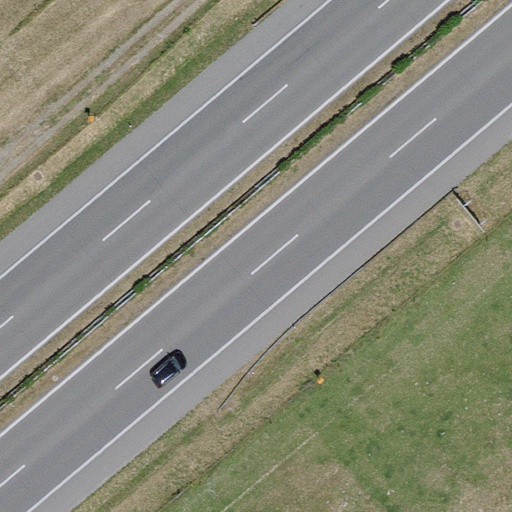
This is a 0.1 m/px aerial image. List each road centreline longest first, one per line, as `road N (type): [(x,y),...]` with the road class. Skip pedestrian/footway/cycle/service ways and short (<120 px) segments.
road 1 (motorway): [(0,485),(511,53)]
road 2 (motorway): [(389,0),(0,328)]
